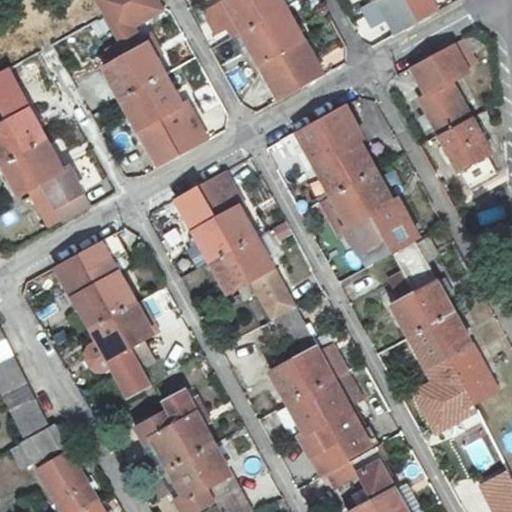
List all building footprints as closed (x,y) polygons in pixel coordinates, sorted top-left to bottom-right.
[(96,0),(101,10),(119,0),(96,0)] [(156,2),(155,0),(119,0),(101,10),(117,39),(141,82),(162,70),(146,40),(136,45),(122,20),(156,2)] [(261,16),(251,0),(215,0),(207,5),(206,15),(214,29),(225,22),(231,32),(261,16)] [(251,0),(261,16),(282,4),(279,0),(251,0)] [(415,22),(403,0),(372,0),(392,35),(415,22)] [(403,0),(415,22),(438,10),(432,0),(403,0)] [(261,16),(299,87),(321,75),(282,4),(261,16)] [(277,99),(299,87),(261,16),(231,32),(228,34),(237,50),(247,44),(277,99)] [(474,32),(411,68),(426,95),(418,99),(467,188),(494,173),(485,157),(491,154),(451,82),(466,74),(463,68),(477,60),(472,51),(482,46),(474,32)] [(141,82),(117,39),(104,46),(111,58),(101,63),(118,94),(141,82)] [(168,82),(162,70),(141,82),(176,145),(197,133),(186,114),(195,109),(177,77),(168,82)] [(0,79),(0,110),(21,149),(42,137),(26,105),(17,110),(0,79)] [(141,82),(118,94),(157,167),(180,154),(176,145),(141,82)] [(344,105),(340,108),(318,120),(352,182),(375,170),(358,140),(363,138),(344,105)] [(0,160),(21,149),(0,110),(0,160)] [(330,195),(352,182),(318,120),(285,138),(293,155),(305,148),(320,177),(330,195)] [(42,137),(21,149),(60,219),(88,203),(66,164),(60,168),(42,137)] [(21,149),(0,160),(0,164),(16,192),(26,187),(48,227),(60,219),(21,149)] [(392,201),(375,170),(352,182),(377,227),(382,238),(390,252),(409,241),(418,237),(397,198),(392,201)] [(233,249),(254,237),(238,209),(243,206),(224,172),(199,186),(202,192),(233,249)] [(319,201),(330,195),(320,177),(310,183),(319,201)] [(382,238),(377,227),(352,182),(330,195),(347,228),(367,266),(391,254),(390,252),(382,238)] [(193,232),(196,238),(209,262),(233,249),(202,192),(188,199),(203,225),(193,232)] [(337,233),(347,228),(330,195),(319,201),(337,233)] [(507,226),(485,233),(489,246),(511,239),(507,226)] [(113,315),(134,303),(111,261),(125,254),(115,234),(79,253),(113,315)] [(271,320),(293,307),(254,237),(233,249),(256,292),(271,320)] [(209,262),(196,238),(186,243),(199,267),(209,262)] [(452,314),(443,296),(434,280),(413,241),(391,254),(401,272),(407,282),(430,326),(452,314)] [(243,299),(256,292),(233,249),(209,262),(226,295),(238,289),(243,299)] [(90,328),(113,315),(79,253),(66,260),(56,266),(72,296),(90,328)] [(407,282),(401,272),(389,279),(394,288),(407,282)] [(434,280),(443,296),(451,293),(441,276),(434,280)] [(408,338),(430,326),(407,282),(394,288),(401,302),(391,307),(408,338)] [(134,303),(113,315),(136,358),(149,351),(143,340),(151,335),(134,303)] [(310,391),(333,379),(319,353),(293,307),(271,320),(287,348),(310,391)] [(452,314),(430,326),(467,392),(489,381),(452,314)] [(113,315),(90,328),(107,359),(117,354),(135,388),(149,381),(142,368),(136,358),(113,315)] [(430,326),(408,338),(432,384),(440,398),(428,405),(440,428),(460,418),(456,411),(473,403),(467,392),(430,326)] [(0,396),(23,442),(47,430),(0,336),(0,396)] [(332,346),(319,353),(333,379),(346,372),(332,346)] [(310,391),(287,348),(273,355),(280,367),(270,372),(287,404),(310,391)] [(157,360),(142,368),(149,381),(151,385),(167,376),(157,360)] [(333,379),(349,407),(362,400),(346,372),(333,379)] [(363,432),(349,407),(333,379),(310,391),(348,462),(374,449),(386,442),(376,426),(363,432)] [(495,393),(489,381),(467,392),(473,403),(474,404),(495,393)] [(440,398),(432,384),(420,391),(428,405),(440,398)] [(213,444),(203,426),(194,409),(199,406),(194,398),(190,401),(183,390),(161,402),(166,413),(190,456),(213,444)] [(310,391),(287,404),(305,435),(301,437),(323,476),(327,474),(348,462),(310,391)] [(473,403),(456,411),(460,418),(476,409),(474,404),(473,403)] [(208,423),(199,406),(194,409),(203,426),(208,423)] [(167,469),(190,456),(166,413),(134,430),(144,448),(153,443),(167,469)] [(23,442),(9,451),(21,472),(64,447),(52,426),(47,430),(23,442)] [(220,511),(250,511),(213,444),(190,456),(214,498),(217,505),(220,511)] [(385,471),(374,449),(348,462),(357,477),(361,484),(385,471)] [(69,455),(36,474),(58,511),(81,511),(97,503),(69,455)] [(190,456),(167,469),(181,493),(171,499),(178,511),(187,511),(214,498),(190,456)] [(357,477),(348,462),(327,474),(335,489),(357,477)] [(511,511),(511,473),(507,464),(480,480),(499,511),(511,511)] [(376,482),(363,489),(375,511),(404,511),(395,496),(392,490),(383,495),(376,482)] [(375,511),(363,489),(351,496),(358,509),(352,511),(375,511)] [(395,496),(404,511),(421,511),(408,489),(395,496)] [(102,511),(97,503),(81,511),(102,511)]
